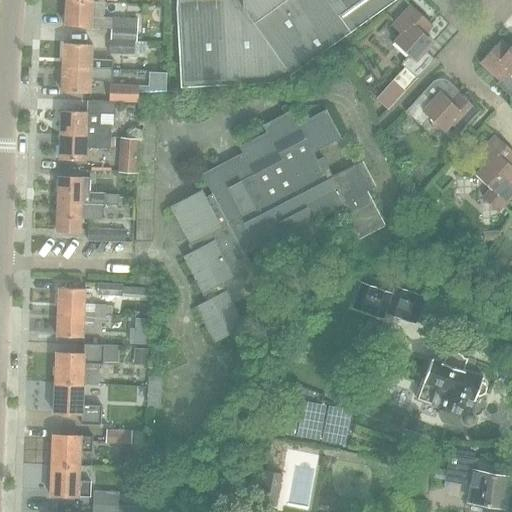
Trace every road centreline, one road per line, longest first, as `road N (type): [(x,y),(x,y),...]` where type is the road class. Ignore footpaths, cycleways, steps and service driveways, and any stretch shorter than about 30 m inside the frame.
road 1 (residential): [(0,187),(13,0)]
road 2 (residential): [(0,264),(150,265)]
road 3 (residential): [(511,5),(466,54),(468,74),(511,114)]
